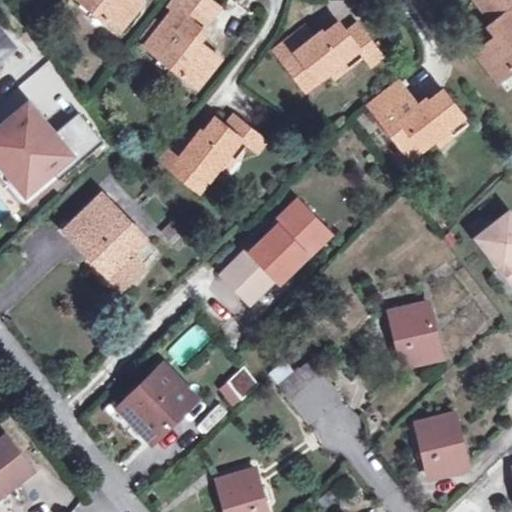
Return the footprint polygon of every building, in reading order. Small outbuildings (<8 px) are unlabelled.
[(83,0),(120,30),(141,4),(135,0),(83,0)] [(194,38),(208,21),(183,0),(173,0),(169,6),(173,9),(145,44),(197,87),(219,59),(194,38)] [(207,0),(183,0),(208,21),(218,9),(207,0)] [(506,13),(495,0),(475,0),(494,24),(506,13)] [(511,0),(495,0),(506,13),(494,24),(501,33),(475,53),(496,80),(511,68),(511,0)] [(320,30),(312,36),(282,58),(305,89),(329,71),(343,62),(347,67),(362,56),(370,65),(383,55),(358,21),(345,32),(337,22),(322,33),(320,30)] [(274,47),(282,58),(312,36),(303,24),(274,47)] [(0,33),(0,56),(11,47),(0,33)] [(333,77),(347,67),(343,62),(329,71),(333,77)] [(369,104),(379,118),(409,95),(398,81),(369,104)] [(425,99),(417,105),(387,128),(409,156),(445,129),(449,135),(465,123),(441,91),(428,101),(425,99)] [(409,95),(379,118),(387,128),(417,105),(409,95)] [(29,105),(0,128),(0,164),(12,154),(35,183),(51,170),(57,178),(100,143),(77,116),(54,135),(29,105)] [(200,128),(193,136),(168,166),(199,190),(219,166),(230,153),(236,157),(247,143),(257,151),(267,138),(234,113),(224,124),(213,116),(202,130),(200,128)] [(157,157),(168,166),(193,136),(181,127),(157,157)] [(225,171),(236,157),(230,153),(219,166),(225,171)] [(0,164),(24,193),(35,183),(12,154),(0,164)] [(67,231),(107,272),(122,288),(142,269),(127,253),(143,238),(102,196),(67,231)] [(302,251),(324,229),(297,200),(273,222),(277,226),(251,251),(248,248),(221,273),(249,302),(275,277),(279,281),(306,255),(302,251)] [(511,216),(508,212),(478,235),(501,266),(508,261),(511,265),(511,216)] [(162,231),(173,242),(180,234),(171,224),(162,231)] [(329,234),(324,229),(302,251),(306,255),(329,234)] [(511,280),(511,265),(508,261),(501,266),(511,280)] [(389,311),(402,365),(439,356),(427,303),(389,311)] [(310,358),(293,370),(324,410),(340,397),(310,358)] [(162,363),(118,406),(134,422),(151,441),(195,398),(162,363)] [(246,368),(237,378),(247,391),(256,382),(246,368)] [(307,422),(324,410),(293,370),(277,383),(307,422)] [(129,428),(134,422),(118,406),(113,411),(129,428)] [(206,414),(188,433),(195,440),(213,421),(206,414)] [(416,423),(429,476),(465,467),(453,414),(416,423)] [(0,487),(2,491),(30,470),(4,435),(0,438),(0,487)] [(218,478),(227,511),(265,511),(254,469),(218,478)] [(146,502),(153,511),(158,511),(167,506),(157,494),(146,502)]
